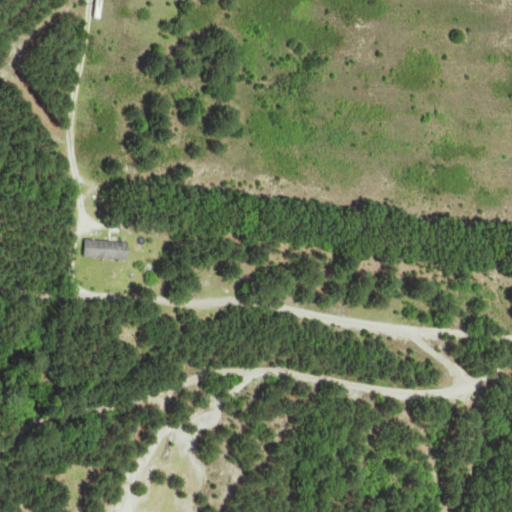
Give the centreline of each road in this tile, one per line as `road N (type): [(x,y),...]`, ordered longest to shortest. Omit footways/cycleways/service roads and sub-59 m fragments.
road 1 (residential): [(511,358),(458,390),(421,395),(217,379),(0,446)]
road 2 (residential): [(0,295),(242,309),(511,341)]
